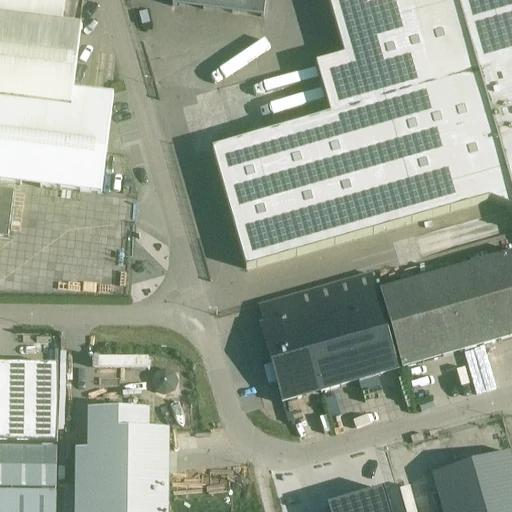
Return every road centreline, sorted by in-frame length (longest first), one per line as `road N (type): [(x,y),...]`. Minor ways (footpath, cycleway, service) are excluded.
road 1 (unclassified): [(511,397),(300,459),(263,453),(235,426),(192,297)]
road 2 (unclassified): [(192,297),(109,0)]
road 3 (unclassified): [(0,313),(152,314),(192,297)]
